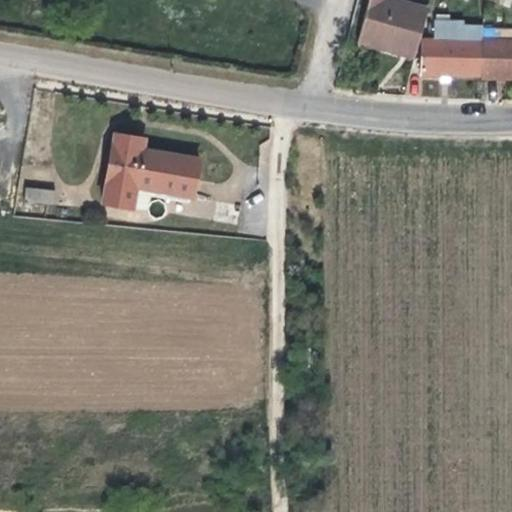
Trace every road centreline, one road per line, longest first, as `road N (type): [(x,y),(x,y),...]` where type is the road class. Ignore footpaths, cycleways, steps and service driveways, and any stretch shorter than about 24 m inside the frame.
road 1 (track): [(292,107),(274,203),(280,511)]
road 2 (tertiary): [(0,57),(316,109)]
road 3 (tertiary): [(316,109),(511,120)]
